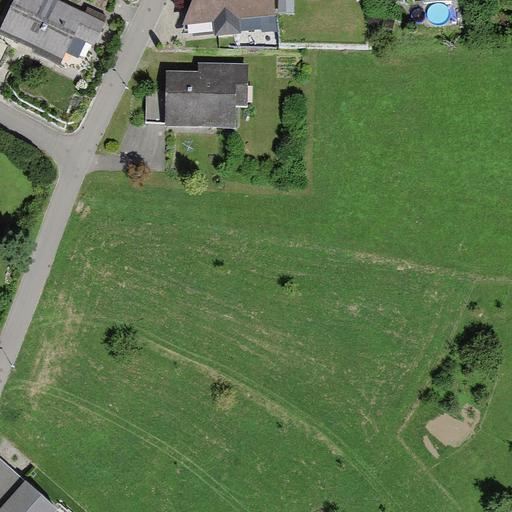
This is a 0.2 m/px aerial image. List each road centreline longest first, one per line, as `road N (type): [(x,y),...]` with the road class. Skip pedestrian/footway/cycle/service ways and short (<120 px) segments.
road 1 (residential): [(0,365),(79,155)]
road 2 (residential): [(79,155),(154,0)]
